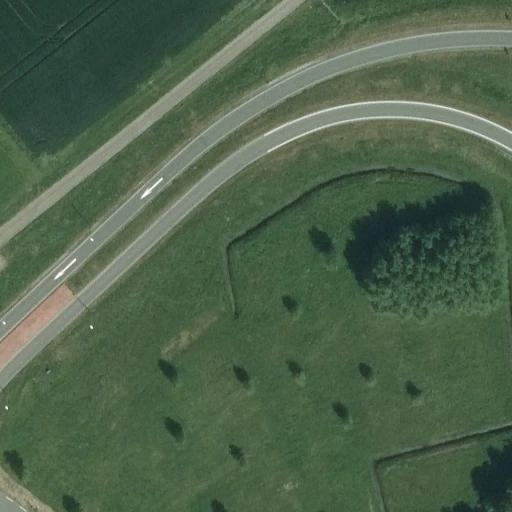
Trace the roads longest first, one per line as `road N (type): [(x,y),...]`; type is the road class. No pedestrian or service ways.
road 1 (trunk): [(0,382),(211,182),(289,135),(385,111),(469,123),(511,144)]
road 2 (trunk): [(511,42),(435,43),(370,57),(262,104),(209,137),(0,331)]
road 3 (unclassified): [(294,0),(0,239)]
